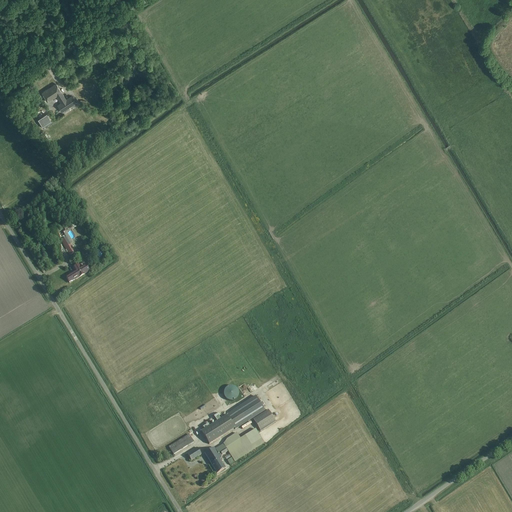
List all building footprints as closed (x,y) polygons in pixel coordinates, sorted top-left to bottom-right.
[(66,100),(59,88),(56,84),(42,93),(48,102),(57,96),(61,103),(58,105),(62,112),(72,106),(73,107),(77,104),(72,96),(66,100)] [(49,117),(44,109),(37,113),(42,121),(49,117)] [(98,132),(89,138),(96,148),(108,139),(105,135),(101,137),(98,132)] [(66,238),(61,241),(70,256),(75,253),(66,238)] [(75,272),(66,277),(69,283),(90,272),(86,264),(80,267),(79,265),(73,268),(75,272)] [(69,275),(73,272),(70,266),(65,269),(69,275)] [(228,401),(231,402),(234,401),(236,401),(238,399),(239,396),(239,394),(238,391),(237,390),(235,388),(232,387),(229,387),(227,388),(225,390),(224,393),(224,396),(224,398),(226,400),(228,401)] [(219,394),(216,396),(221,404),(225,402),(219,394)] [(256,397),(201,432),(209,445),(234,429),(235,430),(265,411),(256,397)] [(185,403),(188,407),(195,402),(192,398),(185,403)] [(261,432),(276,422),(268,410),(253,420),(261,432)] [(206,416),(203,411),(190,419),(193,425),(206,416)] [(173,415),(156,425),(160,430),(170,425),(167,420),(174,417),(173,415)] [(156,425),(147,431),(151,437),(160,431),(156,425)] [(153,451),(181,437),(178,430),(150,445),(153,451)] [(227,440),(223,445),(234,463),(264,444),(256,430),(240,440),(237,434),(227,440)] [(190,437),(170,449),(173,455),(194,443),(190,437)] [(217,474),(221,471),(225,469),(219,460),(221,459),(218,454),(226,450),(223,446),(216,451),(214,448),(204,454),(217,474)] [(187,454),(191,461),(201,455),(197,448),(187,454)]
